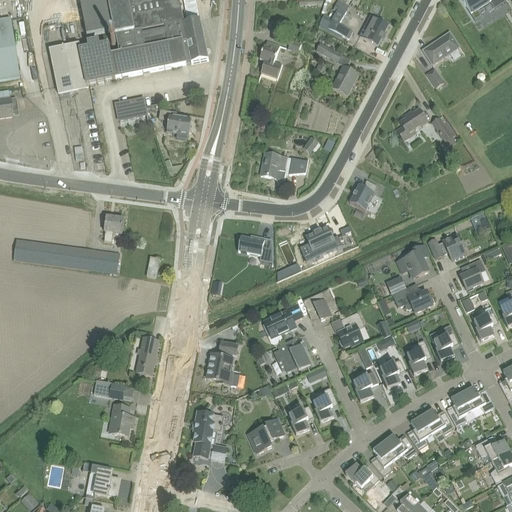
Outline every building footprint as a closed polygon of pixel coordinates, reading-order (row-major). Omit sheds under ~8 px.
[(185,24),(179,0),(159,0),(165,28),(117,37),(120,52),(114,54),(120,79),(188,66),(187,64),(191,64),(192,65),(209,62),(207,51),(205,43),(200,21),(185,24)] [(511,3),(509,0),(463,0),(478,20),(478,19),(484,14),(480,8),(491,0),(492,0),(496,6),(504,0),(509,0),(511,4),(511,3)] [(328,21),(324,28),(349,41),(353,33),(340,26),(347,12),(335,6),(334,10),(336,11),(331,23),(328,21)] [(389,27),(371,17),(360,38),(378,48),(389,27)] [(0,82),(20,79),(11,19),(0,20),(0,82)] [(450,34),(424,52),(433,66),(460,48),(450,34)] [(81,52),(88,87),(116,81),(116,80),(120,79),(114,54),(111,54),(110,46),(101,48),(99,42),(88,44),(89,50),(81,52)] [(291,42),(289,50),(299,53),(302,46),(291,42)] [(267,43),(266,48),(265,47),(260,61),(266,62),(262,74),(278,79),(277,81),(278,81),(283,66),(275,64),(280,48),(267,43)] [(320,45),(316,53),(338,64),(342,57),(320,45)] [(88,87),(81,52),(79,46),(50,51),(60,96),(89,90),(88,87)] [(332,89),(338,93),(347,98),(359,76),(350,71),(344,68),(332,89)] [(435,91),(436,90),(444,85),(435,71),(425,77),(435,91)] [(144,98),(116,103),(119,119),(147,113),(144,98)] [(12,112),(18,111),(16,99),(0,101),(0,119),(13,118),(12,112)] [(414,137),(413,135),(429,124),(426,119),(420,111),(414,115),(412,113),(405,118),(407,120),(400,124),(403,129),(398,133),(404,142),(405,143),(414,137)] [(169,123),(167,133),(178,135),(177,140),(187,142),(188,136),(189,137),(192,122),(177,119),(177,115),(161,112),(160,121),(169,123)] [(456,136),(447,123),(446,123),(444,125),(441,120),(440,119),(439,120),(432,124),(445,144),(446,143),(448,147),(455,143),(452,139),(456,136)] [(306,146),(314,151),(319,145),(311,139),(306,146)] [(325,149),(330,152),(334,144),(328,141),(325,149)] [(265,155),(261,178),(277,181),(280,185),(277,187),(278,187),(285,182),(286,176),(290,177),(293,161),(288,160),(288,159),(265,155)] [(293,160),(293,161),(290,177),(306,175),(309,160),(308,163),(293,160)] [(170,175),(178,174),(184,166),(173,168),(170,161),(165,163),(170,175)] [(378,188),(367,183),(364,189),(360,186),(356,194),(355,193),(354,196),(354,197),(350,204),(365,212),(378,188)] [(357,211),(354,216),(361,220),(364,214),(357,211)] [(123,236),(125,221),(107,218),(105,233),(106,233),(105,243),(112,244),(113,234),(123,236)] [(486,220),(479,223),(484,232),(491,229),(486,220)] [(310,246),(300,250),(307,264),(343,248),(338,238),(333,240),(328,229),(321,232),(321,231),(320,232),(321,233),(315,235),(315,234),(314,235),(315,235),(306,239),(310,246)] [(452,263),(467,256),(464,250),(466,248),(464,242),(461,243),(458,236),(438,245),(436,242),(429,245),(436,261),(444,258),(443,257),(449,255),(452,263)] [(264,250),(265,243),(251,240),(251,239),(242,237),(239,253),(261,258),(260,262),(273,264),(273,267),(273,252),(272,252),(264,250)] [(14,262),(118,276),(120,255),(17,242),(14,262)] [(511,252),(509,246),(502,249),(505,256),(511,252)] [(404,260),(414,280),(429,273),(423,261),(429,258),(424,247),(411,253),(413,257),(404,260)] [(161,261),(151,259),(147,278),(157,280),(161,261)] [(473,273),(461,278),(467,292),(484,284),(480,275),(486,272),(481,261),(470,267),(473,273)] [(278,283),(289,278),(286,270),(277,274),(278,283)] [(407,290),(402,280),(401,278),(387,285),(388,287),(392,297),(407,290)] [(360,282),(362,288),(368,285),(365,279),(360,282)] [(433,307),(433,305),(434,304),(432,300),(430,300),(427,293),(422,295),(421,292),(411,297),(408,290),(407,290),(392,297),(398,310),(405,307),(407,311),(410,312),(413,310),(415,315),(433,307)] [(488,301),(485,293),(479,295),(482,304),(488,301)] [(324,294),(303,303),(308,315),(316,311),(322,322),(331,318),(330,315),(339,311),(333,298),(327,301),(324,294)] [(462,303),(468,315),(475,311),(470,299),(462,303)] [(378,303),(385,318),(392,315),(385,300),(378,303)] [(511,304),(501,310),(505,318),(503,319),(508,330),(511,328),(511,304)] [(288,313),(271,321),(272,323),(263,327),(269,339),(280,334),(281,336),(297,329),(293,322),(302,318),(302,319),(303,319),(298,306),(287,311),(288,313)] [(499,326),(494,314),(492,309),(483,313),(486,318),(474,323),(478,331),(476,332),(481,344),(495,338),(491,329),(499,326)] [(341,322),(345,331),(338,335),(341,341),(340,343),(340,345),(341,346),(342,347),(344,348),(345,350),(351,347),(352,349),(361,345),(357,337),(360,335),(358,331),(365,328),(359,314),(341,322)] [(413,323),(416,331),(421,329),(420,327),(418,321),(415,322),(413,323)] [(441,341),(434,344),(435,344),(438,352),(436,353),(441,364),(454,358),(455,358),(452,352),(451,350),(454,349),(458,347),(459,346),(454,335),(451,327),(445,330),(437,333),(440,339),(441,341)] [(384,340),(392,336),(390,331),(381,335),(384,340)] [(393,338),(386,341),(389,348),(396,345),(393,338)] [(136,375),(143,376),(152,378),(160,342),(144,339),(136,375)] [(280,352),(274,355),(278,364),(282,362),(286,370),(288,374),(297,370),(298,373),(311,367),(310,364),(304,352),(302,347),(298,349),(296,343),(295,341),(278,348),(280,352)] [(425,363),(433,360),(425,342),(411,348),(414,354),(408,357),(411,365),(409,366),(414,378),(428,371),(425,363)] [(220,357),(212,356),(208,380),(217,382),(217,384),(231,387),(233,375),(231,374),(234,356),(237,356),(239,348),(222,345),(220,353),(221,353),(220,357)] [(373,367),(365,350),(358,353),(367,371),(373,367)] [(265,364),(262,357),(257,359),(260,366),(265,364)] [(398,377),(406,373),(401,362),(381,371),(384,379),(382,380),(388,391),(402,385),(398,377)] [(100,379),(102,370),(95,368),(94,376),(94,377),(99,378),(100,379)] [(317,372),(321,380),(328,377),(324,369),(317,372)] [(511,369),(504,374),(507,381),(499,385),(509,402),(511,400),(511,369)] [(371,390),(379,387),(374,375),(354,384),(358,392),(356,393),(361,405),(375,399),(371,390)] [(289,385),(292,391),(299,387),(296,382),(289,385)] [(97,383),(94,396),(124,402),(126,388),(97,383)] [(261,391),(264,398),(272,395),(269,387),(261,391)] [(331,411),(339,407),(331,389),(318,396),(320,402),(314,405),(318,413),(316,414),(321,425),(335,419),(331,411)] [(463,395),(473,414),(480,410),(485,415),(495,409),(486,392),(478,396),(474,389),(463,395)] [(463,395),(452,401),(456,409),(448,413),(457,430),(467,424),(466,417),(473,414),(463,395)] [(131,410),(121,408),(115,407),(112,423),(116,424),(114,436),(129,439),(130,430),(133,430),(135,419),(129,418),(131,410)] [(315,419),(310,408),(290,417),(293,425),(291,426),(297,437),(311,431),(307,423),(315,419)] [(433,411),(422,418),(433,436),(439,433),(445,437),(455,431),(445,414),(438,419),(433,411)] [(195,431),(194,434),(196,434),(195,444),(197,444),(195,455),(200,456),(200,459),(209,460),(210,461),(212,461),(212,462),(225,464),(228,450),(215,447),(218,433),(222,434),(224,421),(214,419),(213,419),(214,416),(198,413),(196,424),(195,431)] [(433,436),(422,418),(411,425),(416,432),(408,437),(419,453),(429,447),(427,441),(433,436)] [(274,442),(285,437),(278,421),(267,426),(268,429),(264,431),(264,430),(248,437),(257,456),(272,449),(270,443),(273,441),(274,442)] [(394,437),(384,444),(397,462),(403,457),(408,461),(417,454),(406,438),(399,444),(394,437)] [(510,454),(504,443),(497,447),(493,439),(476,448),(482,458),(488,457),(492,464),(510,454)] [(397,462),(384,444),(374,452),(379,459),(372,465),(384,479),(393,473),(390,466),(397,462)] [(445,454),(449,460),(454,457),(450,451),(445,454)] [(511,467),(511,456),(510,454),(492,464),(496,471),(491,476),(496,486),(511,477),(511,474),(509,469),(511,467)] [(346,476),(356,486),(357,485),(362,490),(370,483),(374,488),(380,481),(368,467),(363,472),(357,466),(346,476)] [(112,472),(102,470),(99,469),(91,468),(90,475),(96,477),(94,488),(87,486),(86,496),(85,499),(94,501),(94,496),(97,496),(107,498),(107,497),(116,499),(119,484),(110,482),(111,479),(112,472)] [(72,470),(64,469),(61,490),(68,491),(72,470)] [(437,471),(439,480),(446,478),(444,469),(437,471)] [(430,489),(437,486),(432,475),(425,477),(430,489)] [(15,481),(11,477),(10,476),(6,480),(11,485),(15,481)] [(387,486),(393,493),(400,487),(394,480),(387,486)] [(511,501),(511,480),(497,488),(503,499),(510,497),(511,501)] [(453,486),(445,490),(449,496),(456,492),(453,486)] [(17,494),(21,498),(28,492),(24,488),(17,494)] [(392,497),(396,501),(405,493),(400,488),(392,497)] [(398,511),(414,511),(420,507),(424,503),(410,489),(405,493),(396,501),(403,507),(398,511)] [(437,490),(433,493),(439,499),(442,495),(437,490)] [(29,511),(38,506),(30,494),(21,500),(29,511)] [(445,505),(450,510),(453,506),(448,501),(445,505)] [(462,506),(465,511),(474,507),(471,501),(462,506)]
